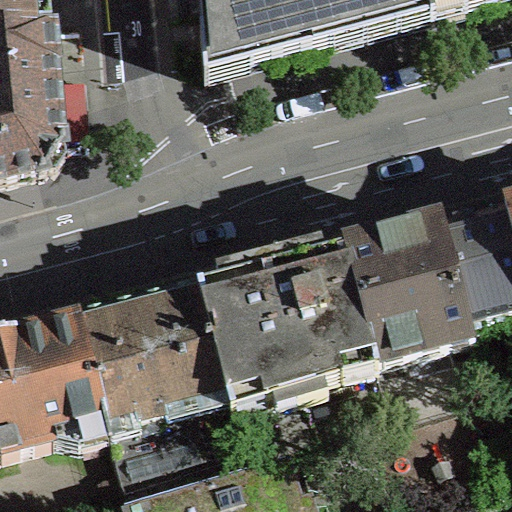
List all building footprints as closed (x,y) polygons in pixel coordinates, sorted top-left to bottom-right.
[(0,0),(0,40),(52,36),(48,0),(0,0)] [(433,29),(425,0),(196,0),(204,88),(433,29)] [(511,0),(425,0),(433,29),(511,7),(511,0)] [(62,156),(52,36),(0,40),(0,191),(46,180),(62,156)] [(503,325),(511,322),(511,241),(505,215),(442,231),(466,324),(501,315),(503,325)] [(442,231),(345,257),(376,374),(473,349),(466,324),(442,231)] [(345,257),(325,262),(322,250),(274,263),(277,274),(200,294),(233,420),(377,378),(376,374),(345,257)] [(200,294),(79,326),(105,428),(127,511),(136,511),(139,511),(248,478),(233,420),(200,294)] [(0,343),(0,464),(1,466),(54,452),(51,442),(105,428),(79,326),(17,342),(17,339),(0,343)] [(139,511),(138,511),(311,511),(309,505),(299,508),(287,467),(248,478),(139,511)]
